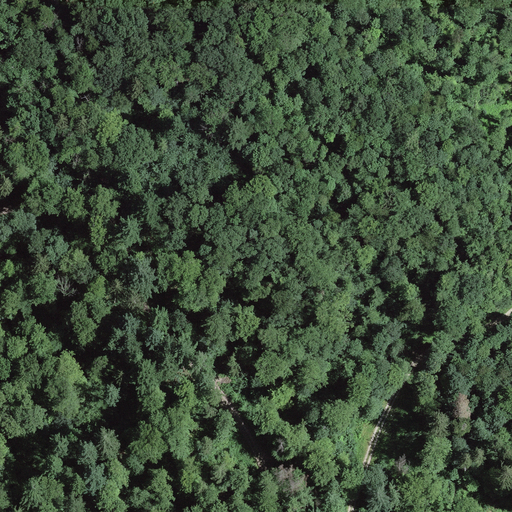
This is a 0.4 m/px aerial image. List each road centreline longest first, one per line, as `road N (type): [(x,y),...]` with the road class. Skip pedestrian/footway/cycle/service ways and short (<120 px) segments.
road 1 (track): [(271,511),(229,389),(149,305),(126,263),(108,186),(59,179),(0,199)]
road 2 (track): [(346,511),(389,403),(423,349),(511,310)]
